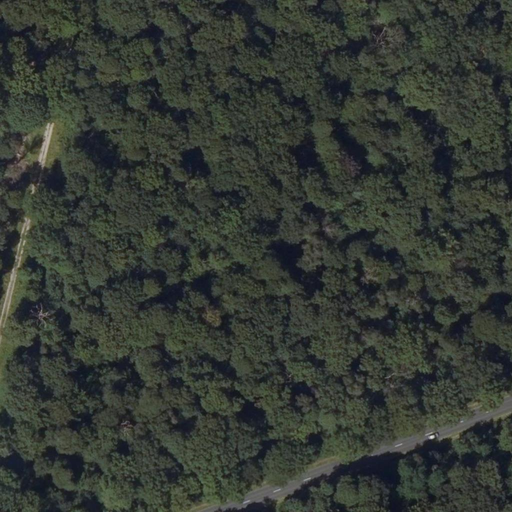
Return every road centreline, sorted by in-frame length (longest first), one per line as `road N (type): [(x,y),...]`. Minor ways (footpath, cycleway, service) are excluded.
road 1 (track): [(0,319),(76,0)]
road 2 (secondary): [(216,511),(511,402)]
